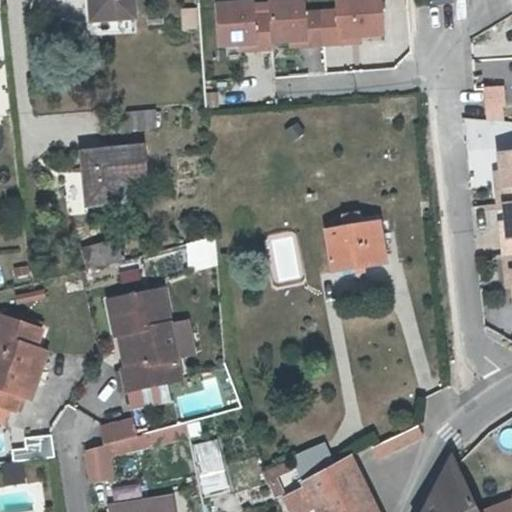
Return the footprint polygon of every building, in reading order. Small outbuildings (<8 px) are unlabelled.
[(134,0),(90,0),(93,22),(135,17),(134,0)] [(263,10),(262,0),(240,0),(222,1),(225,45),(241,44),(241,52),(277,50),(276,9),(263,10)] [(275,0),(276,9),(277,50),(327,48),(326,10),(326,7),(315,8),(314,0),(275,0)] [(326,10),(327,48),(365,46),(364,37),(392,35),(390,0),(339,0),(340,9),(326,10)] [(503,120),(501,84),(481,86),(483,121),(503,120)] [(138,114),(139,124),(154,123),(153,113),(138,114)] [(139,124),(138,114),(123,115),(124,126),(139,124)] [(499,171),(501,204),(511,202),(511,149),(504,151),(505,170),(499,171)] [(123,151),(85,156),(90,211),(128,207),(123,151)] [(511,202),(501,204),(504,254),(511,253),(511,202)] [(346,227),(328,229),(334,272),(388,264),(381,222),(364,225),(363,214),(345,217),(346,227)] [(183,242),(188,271),(217,266),(212,236),(183,242)] [(83,255),(87,271),(117,263),(112,247),(83,255)] [(511,253),(504,254),(502,254),(505,287),(511,287),(511,253)] [(131,369),(120,373),(125,394),(180,381),(160,291),(104,304),(112,341),(124,338),(131,369)] [(13,414),(17,400),(33,351),(39,334),(0,321),(0,409),(6,412),(13,414)] [(124,338),(112,341),(120,373),(131,369),(124,338)] [(33,351),(17,400),(28,403),(45,355),(33,351)] [(99,430),(103,445),(134,436),(130,422),(99,430)] [(423,435),(419,425),(376,447),(380,457),(422,435),(423,435)] [(21,437),(22,459),(53,457),(52,436),(21,437)] [(215,438),(191,444),(203,497),(227,491),(215,438)] [(331,468),(336,465),(324,439),(290,454),(304,482),(310,478),(331,468)] [(92,481),(111,478),(106,445),(87,451),(92,481)] [(511,511),(511,496),(483,508),(482,509),(479,510),(455,453),(454,454),(453,456),(453,457),(451,459),(447,465),(440,481),(430,501),(425,511),(511,511)] [(378,511),(352,456),(336,465),(331,468),(310,478),(304,482),(319,511),(378,511)] [(273,462),(275,468),(285,464),(283,457),(273,462)] [(262,475),(275,468),(273,462),(258,468),(262,475)] [(21,464),(2,466),(4,486),(23,483),(21,464)] [(292,511),(319,511),(304,482),(302,483),(286,491),(283,493),(292,511)] [(176,511),(174,497),(111,507),(112,511),(176,511)]
